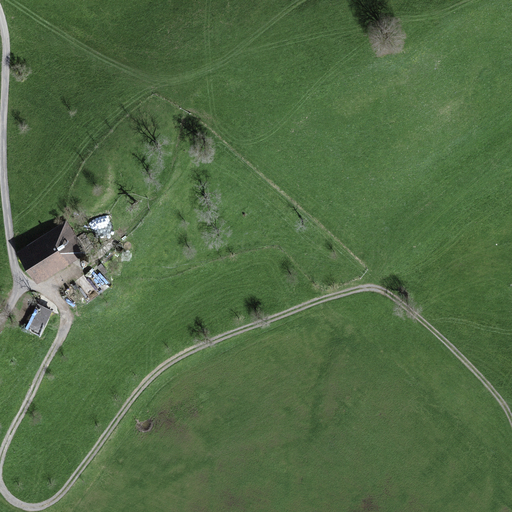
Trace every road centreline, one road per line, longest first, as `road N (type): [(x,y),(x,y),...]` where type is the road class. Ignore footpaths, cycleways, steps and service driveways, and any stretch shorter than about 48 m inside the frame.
road 1 (track): [(17,285),(52,296),(65,322),(0,459),(3,487),(18,504),(51,506),(156,376),(189,355),(369,290),(511,412)]
road 2 (unclassified): [(0,18),(17,285),(0,317)]
